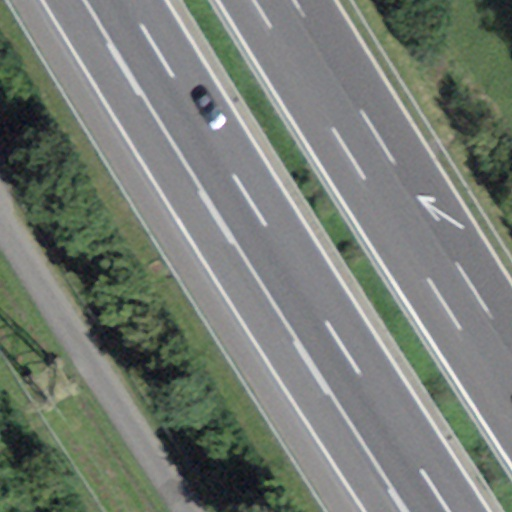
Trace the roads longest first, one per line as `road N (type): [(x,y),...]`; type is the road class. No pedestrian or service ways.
road 1 (motorway): [(122,0),(444,511)]
road 2 (motorway): [(511,377),(274,0)]
road 3 (unclassified): [(0,223),(185,511)]
